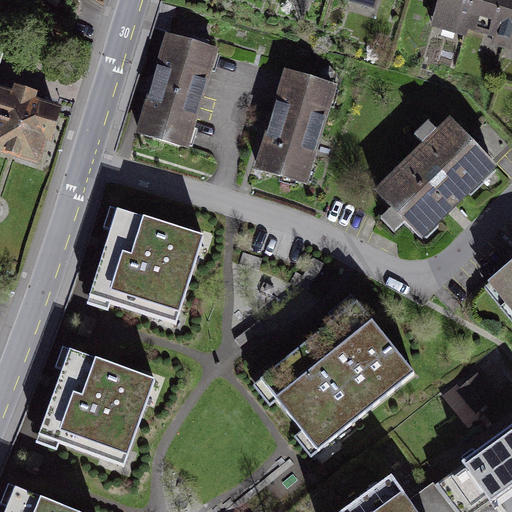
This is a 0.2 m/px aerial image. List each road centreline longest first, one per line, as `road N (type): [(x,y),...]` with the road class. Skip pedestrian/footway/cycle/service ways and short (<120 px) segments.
road 1 (residential): [(85,159),(264,212),(389,270),(422,276),(511,203)]
road 2 (residential): [(85,159),(0,400)]
road 3 (residential): [(133,0),(85,159)]
